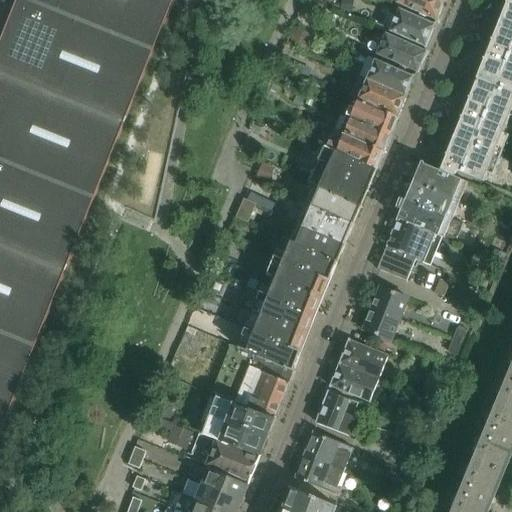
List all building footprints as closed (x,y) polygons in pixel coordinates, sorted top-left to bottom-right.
[(0,75),(125,126),(155,52),(26,0),(19,0),(0,48),(0,75)] [(26,0),(155,52),(175,0),(26,0)] [(306,0),(301,13),(317,19),(322,7),(323,7),(326,0),(306,0)] [(400,0),(398,5),(437,22),(446,0),(400,0)] [(511,0),(507,0),(506,4),(508,5),(501,24),(511,28),(511,0)] [(391,35),(427,49),(436,26),(401,12),(391,35)] [(511,28),(501,24),(493,43),(500,45),(497,53),(488,49),(483,61),(486,62),(478,80),(511,94),(511,28)] [(296,30),(291,42),(306,48),(312,37),(312,36),(297,29),(296,30)] [(419,74),(428,53),(387,35),(386,37),(378,56),(419,74)] [(286,47),(283,53),(295,58),(297,53),(298,52),(286,47)] [(377,63),(369,82),(408,98),(415,78),(377,63)] [(96,199),(125,126),(0,75),(0,161),(7,164),(96,199)] [(511,114),(511,94),(478,80),(470,100),(477,103),(474,110),(465,107),(460,118),(462,119),(455,137),(496,154),(511,114)] [(408,98),(369,82),(362,100),(400,116),(408,98)] [(400,116),(362,100),(361,103),(363,103),(359,110),(352,108),(349,117),(393,135),(400,116)] [(393,135),(349,117),(345,126),(352,129),(348,138),(385,153),(393,135)] [(385,153),(348,138),(336,133),(329,151),(378,171),(385,153)] [(496,154),(455,137),(446,160),(444,159),(441,166),(439,170),(456,177),(458,172),(484,183),(496,154)] [(363,207),(378,171),(329,151),(325,150),(321,162),(318,169),(311,186),(319,190),(323,191),(363,207)] [(0,246),(66,273),(96,199),(7,164),(0,161),(0,246)] [(461,203),(469,184),(456,178),(456,177),(439,170),(439,172),(424,166),(416,184),(461,203)] [(453,221),(461,203),(416,184),(409,202),(453,221)] [(363,207),(323,191),(319,190),(311,209),(315,210),(354,227),(363,207)] [(252,194),(248,201),(274,213),(278,206),(252,194)] [(244,200),(236,218),(238,219),(249,224),(256,207),(257,206),(246,201),(244,200)] [(453,221),(409,202),(401,221),(444,239),(458,244),(465,226),(453,221)] [(278,206),(274,213),(281,216),(282,217),(285,209),(284,209),(278,206)] [(354,227),(315,210),(311,209),(303,227),(307,229),(347,245),(354,227)] [(476,215),(472,226),(487,232),(491,221),(476,215)] [(378,270),(379,271),(407,282),(417,260),(426,264),(437,238),(443,241),(444,239),(401,221),(399,220),(388,248),(378,270)] [(347,245),(307,229),(303,227),(295,246),(300,247),(339,263),(347,245)] [(339,263),(300,247),(295,246),(284,241),(276,260),(331,282),(339,263)] [(0,332),(37,347),(66,273),(0,246),(0,332)] [(496,250),(492,259),(501,263),(505,254),(496,250)] [(316,318),(331,282),(276,260),(275,262),(266,259),(251,291),(262,295),(316,318)] [(381,288),(372,310),(401,321),(409,299),(381,288)] [(316,318),(262,295),(254,314),(309,336),(316,318)] [(401,321),(372,310),(364,331),(392,342),(401,321)] [(309,336),(254,314),(247,331),(302,354),(309,336)] [(302,354),(247,331),(239,350),(295,372),(302,354)] [(0,418),(7,421),(37,347),(0,332),(0,418)] [(350,341),(341,365),(381,380),(391,356),(350,341)] [(435,361),(431,374),(451,382),(456,369),(435,361)] [(381,380),(341,365),(332,388),(372,404),(378,388),(383,390),(386,382),(381,380)] [(252,369),(238,404),(276,419),(290,384),(252,369)] [(511,373),(500,403),(511,407),(511,373)] [(330,393),(317,424),(356,439),(361,426),(365,428),(367,423),(347,414),(353,402),(330,393)] [(261,457),(276,419),(238,404),(222,397),(207,434),(218,439),(261,457)] [(511,407),(500,403),(489,430),(477,460),(506,472),(511,457),(511,407)] [(152,417),(149,425),(172,432),(174,425),(152,417)] [(169,442),(189,450),(196,433),(176,425),(169,442)] [(398,455),(401,456),(423,465),(433,438),(409,429),(398,455)] [(315,433),(306,456),(347,472),(356,449),(315,433)] [(250,486),(261,457),(218,439),(211,458),(207,468),(250,486)] [(147,452),(136,448),(132,456),(143,461),(147,452)] [(143,461),(132,456),(129,465),(140,469),(143,461)] [(306,456),(297,479),(338,495),(347,472),(306,456)] [(405,458),(400,471),(412,476),(417,463),(405,458)] [(477,460),(468,481),(454,511),(489,511),(506,472),(477,460)] [(249,486),(209,470),(203,485),(243,502),(249,486)] [(142,479),(137,490),(146,493),(150,482),(142,479)] [(238,511),(243,502),(203,485),(197,501),(223,511),(238,511)] [(337,511),(339,508),(293,490),(286,507),(297,511),(337,511)] [(138,511),(142,502),(134,499),(129,510),(133,511),(138,511)] [(223,511),(197,501),(192,511),(223,511)]
